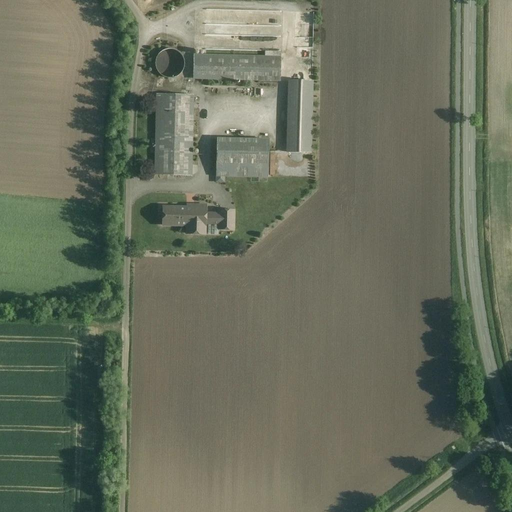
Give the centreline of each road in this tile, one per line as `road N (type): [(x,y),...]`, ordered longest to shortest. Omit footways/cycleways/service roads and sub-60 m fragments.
road 1 (unclassified): [(121,511),(129,119),(141,41),(127,0)]
road 2 (tertiary): [(470,0),(473,265),(508,429)]
road 3 (unclassified): [(400,511),(508,429)]
